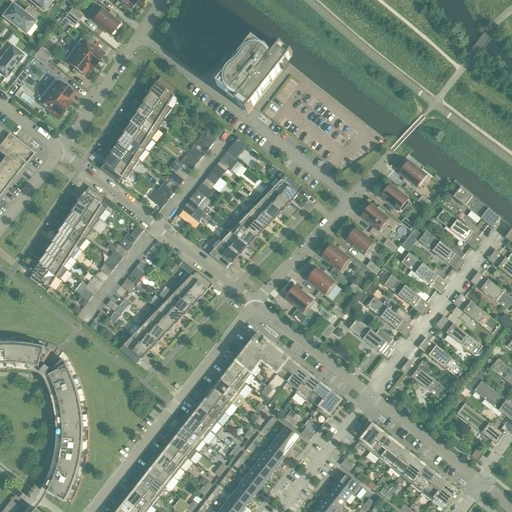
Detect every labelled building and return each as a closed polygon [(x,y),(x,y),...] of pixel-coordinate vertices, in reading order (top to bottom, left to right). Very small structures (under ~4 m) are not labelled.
[(52,1),(53,0),(29,0),(43,10),(51,0),(52,1)] [(120,0),(122,1),(122,2),(131,10),(138,0),(120,0)] [(34,24),(40,17),(27,7),(23,14),(12,5),(8,11),(6,11),(5,11),(3,12),(3,13),(3,15),(4,16),(3,16),(25,33),(33,23),(34,24)] [(83,16),(72,8),(68,13),(78,21),(83,16)] [(120,24),(113,19),(116,16),(110,11),(107,14),(101,9),(97,15),(95,13),(89,20),(97,26),(98,26),(110,36),(120,24)] [(78,21),(68,13),(64,18),(74,26),(78,21)] [(104,55),(95,47),(94,48),(85,41),(84,42),(80,39),(73,49),(92,64),(95,67),(104,55)] [(0,73),(5,78),(22,56),(11,48),(13,47),(6,41),(0,48),(0,56),(2,59),(0,61),(0,73)] [(270,84),(289,61),(277,52),(273,57),(253,41),(244,51),(242,51),(241,51),(239,51),(237,51),(235,51),(234,52),(231,53),(229,54),(227,55),(225,56),(223,57),(222,59),(220,60),(218,63),(216,65),(214,67),(212,69),(209,72),(207,73),(205,75),(218,85),(217,86),(228,95),(229,94),(238,101),(236,104),(248,113),(263,93),(260,90),(267,82),(270,84)] [(48,60),(52,55),(41,47),(37,52),(48,60)] [(92,64),(73,49),(65,59),(68,62),(67,63),(83,76),(87,69),(91,72),(95,67),(92,64)] [(48,60),(37,52),(33,57),(44,66),(48,60)] [(19,86),(27,76),(22,72),(14,82),(19,86)] [(172,110),(168,106),(178,90),(161,77),(152,89),(153,90),(150,93),(172,110)] [(69,100),(74,94),(58,82),(57,83),(54,80),(45,91),(64,105),(65,105),(68,108),(72,103),(69,100)] [(64,105),(45,91),(38,100),(41,103),(40,104),(50,112),(49,112),(58,120),(68,108),(65,105),(64,105)] [(172,110),(150,93),(145,99),(146,100),(144,103),(165,120),(164,119),(172,110)] [(165,120),(144,103),(139,109),(140,110),(137,113),(159,130),(158,129),(165,120)] [(159,130),(137,113),(132,120),(133,120),(131,123),(152,140),(151,139),(159,130)] [(152,140),(131,123),(126,130),(127,131),(124,134),(146,150),(145,149),(152,140)] [(32,155),(21,146),(0,129),(0,154),(4,158),(1,162),(0,162),(0,194),(11,181),(32,155)] [(146,150),(124,134),(119,140),(120,141),(118,144),(139,161),(140,160),(138,160),(146,150)] [(206,152),(214,143),(203,134),(195,144),(206,152)] [(139,161),(118,144),(113,150),(114,151),(111,154),(133,171),(132,170),(139,161)] [(199,162),(206,152),(195,144),(188,153),(199,162)] [(192,171),(199,162),(188,153),(180,163),(183,165),(183,164),(192,171)] [(228,169),(235,160),(226,153),(219,162),(228,169)] [(133,171),(111,154),(107,160),(107,161),(101,170),(118,183),(122,178),(125,181),(133,171)] [(228,169),(219,162),(217,165),(225,172),(228,169)] [(429,177),(422,171),(421,171),(421,172),(408,162),(399,173),(405,178),(403,181),(409,186),(411,183),(418,188),(422,182),(424,184),(429,177)] [(183,164),(183,165),(181,167),(189,174),(192,171),(183,164)] [(293,201),(302,189),(286,176),(273,189),(269,186),(290,203),(292,200),(293,201)] [(215,185),(206,178),(204,181),(213,188),(215,185)] [(179,187),(170,180),(168,183),(177,190),(179,187)] [(205,198),(213,188),(204,181),(197,191),(205,198)] [(169,200),(177,190),(168,183),(160,193),(163,195),(169,200)] [(408,200),(402,195),(404,191),(398,187),(396,190),(390,185),(380,196),(393,206),(392,207),(400,214),(406,207),(404,205),(408,200)] [(290,203),(269,186),(261,196),(281,212),(284,209),(285,209),(290,203)] [(102,206),(106,200),(89,187),(80,199),(81,199),(78,203),(100,219),(99,218),(106,209),(102,206)] [(500,218),(464,190),(461,187),(453,197),(492,228),(500,218)] [(162,209),(169,200),(163,195),(155,204),(162,209)] [(281,212),(261,196),(264,198),(256,207),(252,203),(273,220),(276,217),(277,218),(281,212)] [(432,204),(422,196),(418,201),(428,210),(432,204)] [(200,204),(191,197),(189,200),(198,207),(200,204)] [(190,216),(198,207),(189,200),(182,209),(190,216)] [(100,219),(78,203),(73,209),(74,210),(72,213),(93,230),(93,229),(92,229),(100,219)] [(273,220),(252,203),(244,213),(243,212),(265,229),(267,226),(268,227),(273,220)] [(389,220),(382,215),(385,211),(379,206),(376,210),(370,205),(361,216),(374,226),(373,227),(381,234),(387,227),(384,225),(389,220)] [(483,240),(464,225),(444,209),(436,219),(475,250),(483,240)] [(265,229),(243,212),(236,221),(235,221),(256,238),(259,235),(260,235),(265,229)] [(93,230),(72,213),(67,219),(68,220),(65,223),(87,240),(86,239),(93,230)] [(415,226),(404,218),(400,223),(411,232),(415,226)] [(256,238),(235,221),(228,230),(227,229),(226,229),(248,246),(250,243),(251,244),(256,238)] [(87,240),(65,223),(60,229),(61,230),(59,233),(79,249),(87,240)] [(374,243),(368,238),(370,235),(364,230),(362,234),(355,229),(355,230),(352,228),(348,233),(350,235),(346,240),(359,250),(358,251),(366,257),(372,250),(370,249),(374,243)] [(248,246),(226,229),(219,239),(239,255),(242,252),(243,253),(248,246)] [(465,262),(426,231),(419,241),(458,272),(465,262)] [(79,249),(59,233),(54,239),(55,240),(52,243),(70,257),(76,247),(79,249)] [(239,255),(219,239),(222,242),(209,255),(227,269),(234,260),(235,261),(239,255)] [(398,248),(387,240),(383,245),(393,253),(398,248)] [(70,257),(52,243),(48,250),(46,253),(67,270),(68,270),(63,267),(70,257)] [(128,252),(119,245),(117,248),(125,255),(128,252)] [(345,265),(349,261),(350,260),(343,255),(346,251),(340,246),(337,250),(331,245),(322,256),(334,266),(334,267),(342,274),(347,267),(345,265)] [(125,255),(117,248),(115,251),(123,258),(125,255)] [(511,263),(499,253),(495,250),(488,260),(511,279),(511,263)] [(67,270),(46,253),(41,260),(42,261),(40,264),(60,280),(67,270)] [(448,284),(409,253),(401,263),(440,294),(448,284)] [(149,269),(140,262),(138,265),(147,272),(149,269)] [(380,270),(370,262),(366,267),(376,275),(380,270)] [(60,280),(40,264),(35,270),(36,271),(29,279),(47,293),(57,277),(60,280)] [(113,271),(104,264),(102,267),(111,274),(113,271)] [(147,272),(138,265),(136,268),(144,275),(147,272)] [(111,274),(102,267),(100,270),(108,277),(111,274)] [(335,283),(328,278),(331,275),(325,270),(322,273),(316,268),(315,269),(313,268),(309,273),(311,275),(307,280),(319,290),(319,291),(327,297),(333,290),(330,289),(335,283)] [(203,296),(213,285),(196,271),(191,276),(187,273),(180,282),(179,281),(179,282),(200,299),(203,295),(203,296)] [(511,309),(511,298),(482,275),(478,272),(470,282),(510,313),(511,309)] [(431,306),(392,275),(384,285),(423,316),(431,306)] [(134,288),(125,281),(123,284),(132,291),(134,288)] [(200,299),(179,282),(171,291),(170,290),(192,307),(194,304),(195,305),(200,299)] [(98,290),(89,283),(87,286),(96,293),(98,290)] [(132,291),(123,284),(121,287),(130,293),(132,291)] [(363,292),(353,284),(349,289),(359,297),(363,292)] [(96,293),(87,286),(85,289),(93,296),(96,293)] [(309,307),(313,301),(306,296),(309,293),(303,288),(300,291),(294,287),(285,298),(298,308),(297,309),(305,315),(311,308),(309,307)] [(192,307),(170,290),(163,300),(162,299),(183,316),(186,313),(187,313),(192,307)] [(500,325),(465,297),(461,294),(453,304),(492,335),(500,325)] [(414,328),(374,297),(366,307),(406,338),(414,328)] [(183,316),(162,299),(155,308),(154,307),(153,308),(175,325),(177,321),(178,322),(183,316)] [(119,307),(110,300),(108,303),(117,310),(119,307)] [(117,310),(108,303),(106,305),(115,312),(117,310)] [(346,314),(336,306),(331,311),(342,319),(346,314)] [(175,325),(153,308),(146,317),(145,316),(166,333),(169,330),(170,331),(175,325)] [(166,333),(145,316),(138,326),(158,342),(160,339),(161,339),(166,333)] [(483,347),(464,332),(443,316),(436,326),(475,357),(483,347)] [(396,350),(357,319),(349,329),(388,360),(396,350)] [(158,342),(138,326),(137,326),(136,325),(128,333),(133,337),(132,337),(150,350),(152,347),(153,348),(158,342)] [(327,339),(335,329),(330,325),(322,335),(327,339)] [(289,359),(267,342),(258,335),(252,343),(251,343),(236,362),(251,374),(261,362),(277,374),(289,359)] [(43,363),(51,351),(55,353),(59,348),(54,345),(48,343),(43,341),(37,340),(26,338),(21,338),(16,337),(10,337),(5,337),(0,337),(0,364),(6,364),(17,364),(27,365),(39,368),(40,362),(43,363)] [(150,350),(132,337),(119,351),(137,364),(144,356),(145,357),(150,350)] [(465,369),(430,341),(426,338),(418,348),(458,379),(465,369)] [(89,433),(89,428),(89,422),(89,417),(88,412),(87,407),(86,401),(85,396),(84,391),(82,386),(80,381),(78,376),(76,371),(74,365),(71,360),(67,356),(63,351),(59,357),(63,360),(52,370),(54,373),(49,376),(54,386),(57,396),(60,407),(62,418),(63,429),(62,439),(61,450),(59,461),(56,472),(52,482),(48,492),(56,497),(65,501),(65,502),(71,505),(73,500),(76,495),(78,490),(80,485),(82,480),(83,475),(85,470),(86,465),(87,460),(88,454),(89,449),(89,444),(89,438),(89,433)] [(287,383),(299,367),(289,359),(277,374),(287,383)] [(511,370),(498,359),(491,369),(511,386),(511,370)] [(448,391),(413,363),(409,360),(401,370),(440,401),(448,391)] [(251,374),(236,362),(229,371),(246,386),(247,385),(244,383),(251,374)] [(44,376),(49,369),(45,366),(39,373),(44,376)] [(298,391),(310,375),(299,367),(287,383),(298,391)] [(246,386),(229,371),(221,381),(239,395),(246,386)] [(308,399),(321,384),(310,375),(298,391),(295,394),(306,402),(308,399)] [(239,395),(221,381),(214,390),(232,404),(239,395)] [(511,405),(481,382),(474,392),(511,421),(511,405)] [(274,388),(269,384),(265,389),(270,393),(274,388)] [(316,411),(331,392),(321,384),(308,399),(318,407),(316,410),(316,411)] [(267,397),(270,393),(265,389),(262,393),(267,397)] [(232,404),(214,390),(207,399),(224,413),(232,404)] [(327,419),(342,400),(331,392),(316,411),(327,419)] [(224,413),(207,399),(199,408),(217,423),(224,413)] [(260,412),(265,406),(260,403),(256,408),(260,412)] [(504,435),(465,404),(457,414),(496,445),(504,435)] [(278,416),(282,411),(277,407),(273,412),(278,416)] [(217,423),(199,408),(192,418),(210,432),(217,423)] [(289,424),(292,419),(287,415),(283,420),(289,424)] [(260,426),(264,421),(259,417),(255,422),(260,426)] [(210,432),(192,418),(185,427),(203,441),(210,432)] [(269,428),(274,422),(271,419),(266,425),(269,428)] [(297,423),(292,419),(289,424),(294,428),(297,423)] [(264,435),(269,428),(266,425),(261,432),(264,435)] [(369,452),(383,433),(373,425),(358,443),(369,452)] [(252,435),(256,430),(252,426),(248,432),(252,435)] [(203,441),(185,427),(177,436),(195,450),(203,441)] [(300,439),(285,427),(279,436),(293,447),(300,439)] [(310,441),(315,434),(306,427),(301,434),(310,441)] [(248,440),(252,435),(248,432),(244,437),(248,440)] [(379,460),(394,441),(383,433),(369,452),(379,460)] [(195,450),(177,436),(170,446),(188,460),(188,459),(186,457),(193,449),(195,451),(195,450)] [(256,445),(261,439),(257,436),(252,442),(256,445)] [(293,447),(279,436),(272,444),(287,456),(293,447)] [(390,468),(404,450),(394,441),(379,460),(390,468)] [(251,452),(256,445),(252,442),(247,449),(251,452)] [(287,456),(272,444),(265,453),(280,464),(287,456)] [(238,454),(242,449),(237,445),(233,450),(238,454)] [(188,460),(170,446),(163,455),(181,469),(188,460)] [(234,459),(238,454),(233,450),(229,455),(234,459)] [(400,477),(415,458),(404,450),(390,468),(400,477)] [(242,462),(247,456),(244,453),(239,459),(242,462)] [(280,464),(265,453),(258,461),(273,473),(280,464)] [(181,469),(163,455),(155,464),(173,478),(181,469)] [(411,485),(426,466),(415,458),(400,477),(411,485)] [(237,469),(242,462),(239,459),(234,466),(237,469)] [(355,466),(346,459),(341,465),(350,472),(355,466)] [(273,473),(258,461),(252,470),(267,481),(273,473)] [(173,478),(155,464),(148,473),(166,487),(171,491),(178,482),(173,478)] [(223,472),(227,467),(223,464),(219,469),(223,472)] [(421,493),(436,475),(426,466),(411,485),(421,493)] [(219,477),(223,472),(219,469),(215,474),(219,477)] [(229,479),(234,473),(230,470),(225,477),(229,479)] [(267,481),(252,470),(245,478),(260,490),(267,481)] [(166,487),(148,473),(141,483),(159,497),(166,487)] [(362,482),(366,477),(361,473),(357,478),(362,482)] [(359,485),(345,474),(338,483),(352,494),(359,485)] [(432,502),(447,483),(436,475),(421,493),(432,502)] [(224,486),(229,479),(225,477),(220,483),(224,486)] [(371,481),(366,477),(362,482),(367,486),(371,481)] [(260,490),(245,478),(238,487),(253,499),(260,490)] [(208,491),(213,486),(208,482),(204,487),(208,491)] [(159,497),(141,483),(134,492),(151,506),(159,497)] [(352,494),(338,483),(331,491),(345,502),(352,494)] [(443,510),(458,492),(447,483),(432,502),(443,510)] [(205,496),(208,491),(204,487),(200,492),(205,496)] [(215,496),(220,490),(217,487),(212,494),(215,496)] [(246,507),(253,499),(238,487),(232,495),(246,507)] [(384,497),(388,492),(383,488),(379,493),(384,497)] [(39,511),(27,502),(29,499),(19,491),(18,491),(19,491),(16,494),(2,511),(17,511),(20,510),(22,511),(39,511)] [(345,502),(331,491),(325,500),(340,511),(339,511),(345,502)] [(151,506),(134,492),(126,501),(140,511),(142,511),(149,504),(151,506)] [(389,501),(393,496),(388,492),(384,497),(389,501)] [(210,503),(215,496),(212,494),(207,500),(210,503)] [(242,511),(246,507),(232,495),(225,504),(235,511),(242,511)] [(369,508),(373,502),(369,499),(365,504),(369,508)] [(340,511),(325,500),(318,508),(322,511),(340,511)] [(140,511),(126,501),(119,510),(120,511),(140,511)] [(198,504),(193,501),(189,506),(194,509),(198,504)]
